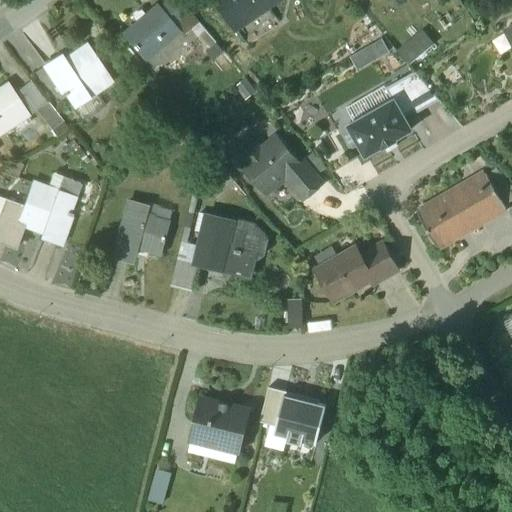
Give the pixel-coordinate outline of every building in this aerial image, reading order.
[(153,0),(151,0),(119,28),(141,53),(174,26),(175,25),(170,19),(181,9),(174,0),(157,0),(155,2),(153,0)] [(188,0),(174,0),(181,9),(190,1),(188,0)] [(224,0),(240,23),(273,0),(224,0)] [(181,9),(170,19),(175,25),(174,26),(181,34),(202,16),(190,1),(181,9)] [(83,38),(60,53),(57,49),(40,61),(59,88),(57,89),(58,91),(63,88),(71,100),(108,76),(83,38)] [(397,94),(407,110),(417,104),(418,107),(441,94),(419,67),(391,82),(397,94)] [(4,78),(0,80),(0,125),(24,110),(15,96),(17,95),(14,91),(13,92),(4,78)] [(351,120),(368,150),(414,124),(407,110),(397,94),(351,120)] [(45,96),(33,104),(48,124),(60,115),(45,96)] [(278,132),(263,144),(260,140),(254,140),(248,145),(247,151),(251,155),(246,159),(251,165),(250,171),(255,176),(261,177),(270,187),(288,172),(302,160),(301,159),(278,132)] [(302,160),(288,172),(306,193),(324,177),(305,155),(301,159),(302,160)] [(489,168),(419,208),(439,242),(509,202),(489,168)] [(70,193),(31,178),(22,201),(16,218),(21,220),(41,227),(39,232),(57,238),(67,211),(68,211),(69,209),(65,207),(70,193)] [(22,201),(2,193),(1,196),(0,198),(0,239),(13,245),(21,220),(16,218),(22,201)] [(143,201),(125,196),(110,251),(128,256),(132,241),(162,250),(166,235),(167,236),(168,232),(167,231),(171,217),(140,209),(143,201)] [(256,222),(209,210),(198,259),(201,259),(252,271),(257,251),(264,253),(267,234),(256,222)] [(385,239),(363,252),(375,273),(373,274),(376,279),(399,266),(385,239)] [(358,243),(319,265),(336,295),(373,274),(375,273),(363,252),(358,243)] [(198,259),(180,254),(174,280),(194,285),(201,259),(198,259)] [(261,417),(278,421),(286,391),(287,391),(288,387),(270,382),(261,417)] [(287,391),(286,391),(278,421),(276,429),(289,433),(289,436),(304,440),(305,436),(318,440),(328,401),(287,391)] [(250,405),(204,394),(194,435),(240,446),(250,405)] [(240,446),(194,435),(190,448),(237,459),(240,446)]
